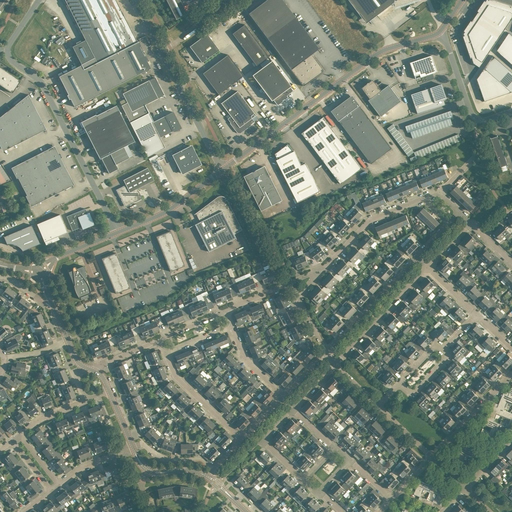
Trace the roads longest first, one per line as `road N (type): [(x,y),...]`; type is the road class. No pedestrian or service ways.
road 1 (unclassified): [(38,0),(7,54),(43,86),(117,231)]
road 2 (unclassified): [(222,170),(380,51),(439,32)]
road 3 (residential): [(335,363),(429,269)]
road 4 (unclassified): [(222,170),(161,52)]
road 5 (residential): [(416,256),(325,352)]
road 6 (unclassified): [(511,111),(488,120),(471,114),(439,32)]
road 7 (residential): [(322,268),(368,220),(425,198)]
road 8 (unclassified): [(117,231),(166,212),(222,170)]
